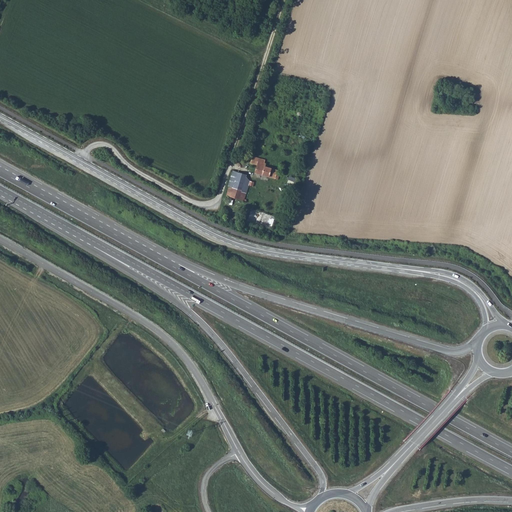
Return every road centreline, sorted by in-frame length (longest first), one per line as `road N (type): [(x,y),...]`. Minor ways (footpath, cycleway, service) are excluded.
road 1 (trunk): [(91,240),(511,470)]
road 2 (trunk): [(511,452),(162,259)]
road 3 (trunk): [(91,240),(209,330),(319,470),(321,497)]
road 4 (tertiary): [(391,268),(240,244),(78,161)]
road 5 (trunk): [(477,342),(438,348),(162,259)]
road 6 (tertiary): [(239,450),(166,337),(0,238)]
road 7 (unclassified): [(78,161),(105,144),(189,200),(215,200),(267,52)]
road 8 (trunk): [(162,259),(0,171)]
road 9 (track): [(150,0),(267,52),(284,0)]
road 10 (tertiary): [(504,325),(466,281),(391,268)]
road 11 (tertiary): [(391,268),(467,289),(483,309),(483,332)]
road 12 (trunk): [(391,511),(511,499)]
